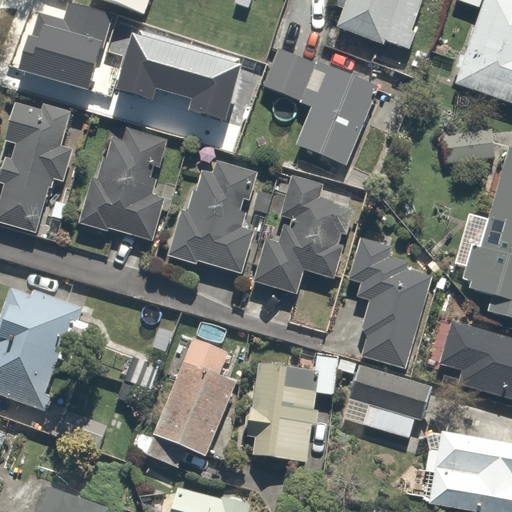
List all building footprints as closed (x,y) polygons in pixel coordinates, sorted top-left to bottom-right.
[(150,0),(96,0),(143,18),(150,0)] [(424,0),(341,0),(331,25),(402,54),(424,0)] [(511,0),(453,0),(478,9),(451,82),(511,104),(511,0)] [(49,34),(31,79),(106,108),(134,38),(82,17),(72,43),(49,34)] [(235,60),(190,45),(177,86),(221,101),(235,60)] [(274,49),(257,91),(306,110),(292,147),(347,169),(378,90),(274,49)] [(0,186),(0,225),(33,235),(49,177),(62,181),(72,149),(59,145),(67,116),(7,98),(0,120),(0,141),(12,145),(0,186)] [(495,161),(490,124),(439,132),(445,169),(495,161)] [(109,148),(96,145),(75,221),(147,241),(162,186),(152,184),(165,139),(115,125),(109,148)] [(511,148),(508,147),(479,242),(470,239),(456,287),(479,294),(473,312),(511,323),(511,148)] [(200,179),(190,176),(164,257),(233,280),(250,227),(244,224),(260,175),(207,157),(200,179)] [(273,234),(260,230),(244,285),(290,298),(299,268),(332,277),(350,212),(322,204),(327,185),(290,175),(273,234)] [(410,252),(359,236),(345,282),(355,286),(351,299),(364,303),(349,354),(402,370),(430,278),(404,270),(410,252)] [(74,308),(8,280),(0,299),(0,396),(32,410),(74,308)] [(511,339),(450,321),(436,369),(458,376),(455,386),(511,402),(511,339)] [(232,355),(189,337),(147,433),(211,461),(243,387),(222,378),(232,355)] [(331,396),(336,358),(284,351),(282,366),(254,363),(242,454),(302,462),(311,394),(331,396)] [(360,362),(339,423),(404,445),(415,414),(429,419),(439,389),(360,362)] [(511,511),(511,446),(439,432),(424,506),(454,511),(511,511)] [(102,511),(105,506),(43,481),(30,511),(102,511)] [(267,511),(268,510),(178,485),(170,511),(267,511)]
